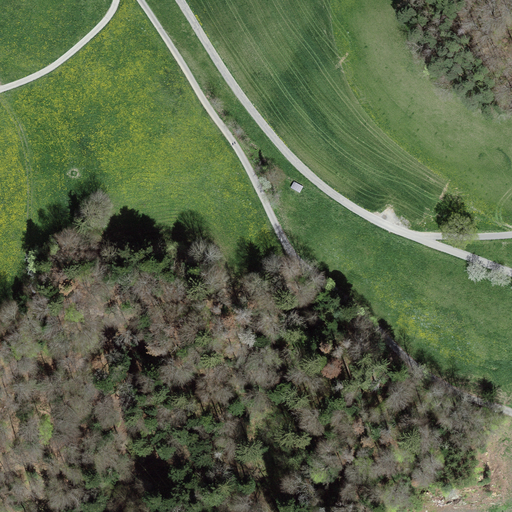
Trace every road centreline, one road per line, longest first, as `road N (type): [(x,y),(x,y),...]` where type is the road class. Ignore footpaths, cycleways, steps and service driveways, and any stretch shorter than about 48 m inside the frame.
road 1 (unclassified): [(179,0),(300,167),(379,221),(511,270)]
road 2 (unclassified): [(0,88),(73,50),(116,0)]
